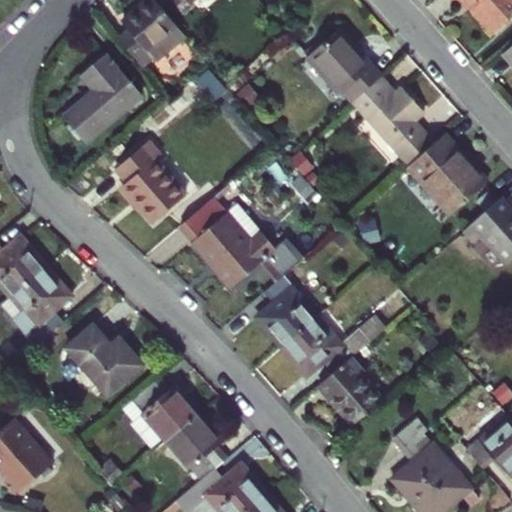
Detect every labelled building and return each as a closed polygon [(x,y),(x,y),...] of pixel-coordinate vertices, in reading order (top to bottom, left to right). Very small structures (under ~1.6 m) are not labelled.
[(137,31),(127,39),(147,62),(187,27),(163,0),(158,0),(131,24),(137,31)] [(511,0),(470,0),(474,4),(478,0),(479,0),(506,30),(511,25),(511,0)] [(353,94),(363,105),(391,81),(348,33),(318,60),(347,92),(347,94),(349,95),(351,95),(353,94)] [(94,144),(142,103),(143,104),(144,104),(146,103),(147,103),(148,101),(149,100),(149,99),(148,97),(114,57),(89,79),(100,91),(70,117),(94,144)] [(363,105),(417,168),(421,165),(442,146),(421,122),(430,114),(408,89),(402,95),(391,81),(363,105)] [(497,181),(455,134),(442,146),(421,165),(463,211),(497,181)] [(145,200),(175,174),(155,151),(127,175),(140,190),(138,191),(145,200)] [(197,200),(175,174),(145,200),(154,210),(152,211),(166,227),(197,200)] [(511,199),(474,232),(485,244),(492,237),(511,259),(511,199)] [(231,220),(219,205),(193,227),(227,267),(262,237),(240,212),(231,220)] [(265,240),(262,237),(227,267),(244,287),(270,265),(287,284),(291,281),(315,260),(299,241),(290,248),(275,231),(265,240)] [(9,252),(1,242),(0,243),(0,274),(18,295),(46,270),(22,241),(9,252)] [(46,270),(18,295),(30,309),(21,316),(43,342),(68,321),(57,309),(70,298),(46,270)] [(301,292),(291,281),(287,284),(270,298),(280,309),(268,319),(292,347),(320,323),(297,296),(301,292)] [(112,319),(107,322),(126,344),(130,340),(112,319)] [(107,322),(80,346),(101,370),(137,340),(135,337),(130,340),(126,344),(107,322)] [(344,349),(320,323),(292,347),(317,376),(328,367),(337,378),(365,355),(375,346),(363,332),(344,349)] [(157,363),(137,340),(101,370),(121,394),(157,363)] [(379,370),(365,355),(337,378),(330,384),(362,423),(393,397),(374,374),(379,370)] [(186,388),(175,375),(148,398),(159,410),(151,417),(154,420),(154,425),(160,433),(165,433),(174,443),(182,438),(214,410),(191,384),(186,388)] [(182,438),(214,476),(230,463),(242,453),(232,442),(237,437),(214,410),(182,438)] [(66,460),(26,416),(0,440),(0,449),(13,464),(15,463),(22,470),(17,475),(16,481),(24,490),(33,490),(53,472),(57,477),(65,469),(61,464),(66,460)] [(426,416),(402,437),(411,447),(428,433),(436,427),(426,416)] [(511,420),(489,440),(487,438),(476,448),(496,470),(507,461),(511,467),(511,420)] [(428,433),(411,447),(420,458),(401,474),(434,511),(444,511),(468,492),(476,501),(485,493),(440,442),(437,444),(428,433)] [(214,476),(208,482),(217,493),(222,489),(241,511),(250,511),(272,494),(248,466),(238,474),(230,463),(214,476)] [(179,493),(188,507),(208,496),(199,481),(179,493)] [(287,511),(272,494),(250,511),(287,511)]
